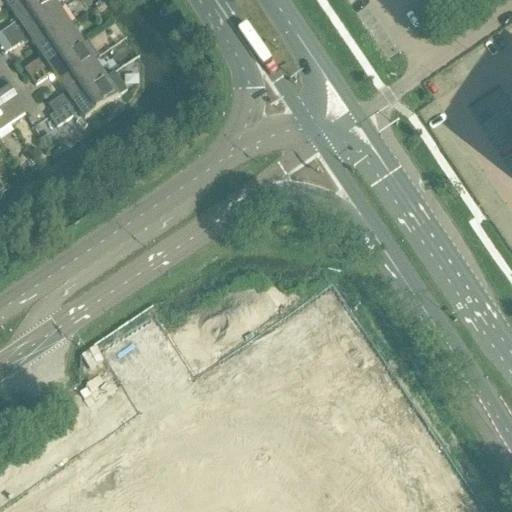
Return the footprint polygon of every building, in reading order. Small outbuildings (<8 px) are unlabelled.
[(0,0),(0,10),(6,7),(11,14),(31,0),(0,0)] [(0,36),(5,44),(57,9),(50,0),(31,0),(11,14),(18,23),(0,35),(0,36)] [(57,9),(5,44),(11,52),(29,40),(35,50),(69,27),(57,9)] [(29,80),(81,45),(69,27),(35,50),(42,59),(24,71),(29,80)] [(60,86),(93,63),(81,45),(29,80),(35,88),(53,76),(60,86)] [(93,63),(60,86),(66,95),(48,107),(54,115),(105,81),(93,63)] [(54,115),(49,118),(57,130),(73,119),(71,116),(77,112),(84,122),(126,94),(114,75),(105,81),(54,115)] [(0,111),(11,127),(25,118),(2,84),(0,85),(0,111)] [(0,134),(11,127),(0,111),(0,134)] [(49,137),(41,142),(49,154),(57,149),(49,137)] [(481,511),(332,290),(0,511),(481,511)] [(67,511),(20,454),(0,467),(0,511),(67,511)]
